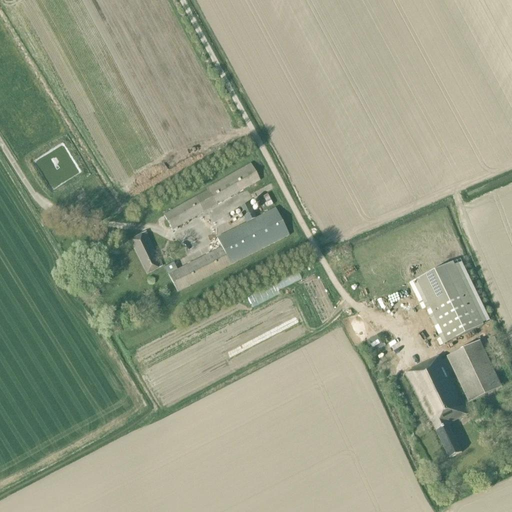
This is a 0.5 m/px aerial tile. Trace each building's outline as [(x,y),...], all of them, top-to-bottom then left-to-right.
[(164,217),(172,231),(260,182),(250,165),(206,190),(207,192),(164,217)] [(238,209),(246,224),(256,219),(249,203),(238,209)] [(275,209),(256,219),(246,224),(217,239),(221,248),(168,275),(178,294),(289,237),(275,209)] [(130,242),(147,275),(163,267),(146,234),(130,242)] [(417,281),(447,344),(484,326),(453,264),(417,281)] [(275,286),(247,296),(250,306),(279,297),(275,286)] [(384,347),(377,336),(367,342),(374,353),(384,347)] [(469,404),(502,388),(480,343),(447,358),(448,359),(443,362),(441,357),(405,375),(428,424),(431,422),(449,460),(462,454),(449,426),(452,425),(451,424),(468,416),(452,383),(458,380),(469,404)]
